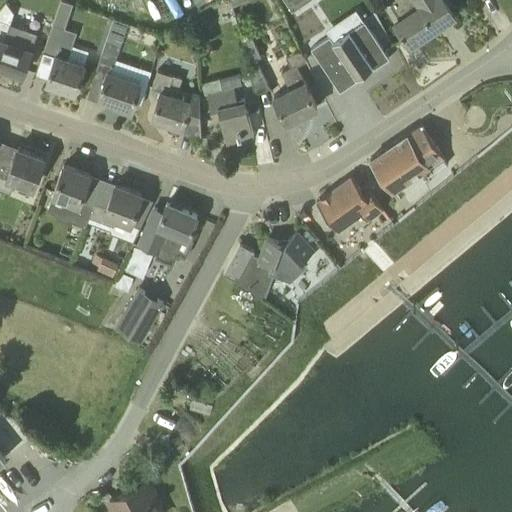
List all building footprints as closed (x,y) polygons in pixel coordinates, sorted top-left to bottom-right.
[(307,0),(282,0),(291,12),(308,0),(307,0)] [(410,44),(436,27),(428,15),(440,7),(436,0),(392,0),(384,6),(410,44)] [(436,27),(457,13),(448,0),(436,0),(440,7),(428,15),(436,27)] [(75,91),(84,63),(69,57),(77,32),(65,28),(73,5),(62,1),(46,46),(56,50),(46,81),(75,91)] [(0,13),(0,15),(11,19),(15,6),(4,2),(0,13)] [(196,20),(206,32),(218,21),(208,10),(196,20)] [(0,65),(23,74),(31,50),(29,49),(33,38),(34,32),(9,22),(5,21),(0,19),(0,65)] [(114,64),(128,23),(114,19),(100,60),(114,64)] [(389,58),(378,41),(365,21),(334,42),(331,35),(312,48),(329,75),(340,91),(359,79),(357,76),(372,66),(374,68),(389,58)] [(243,47),(250,73),(256,94),(272,87),(257,59),(263,56),(253,37),(249,40),(244,29),(239,31),(243,47)] [(287,121),(317,107),(295,65),(305,59),(300,49),(286,56),(292,67),(283,71),(291,86),(274,95),(287,121)] [(193,92),(180,87),(183,78),(158,69),(153,85),(161,89),(152,116),(182,126),(201,129),(201,90),(193,89),(193,92)] [(131,109),(140,83),(108,71),(99,96),(116,101),(115,104),(131,109)] [(235,84),(207,92),(212,109),(218,108),(227,141),(254,134),(244,98),(239,99),(235,84)] [(430,182),(451,167),(443,156),(421,123),(371,157),(396,190),(422,171),(430,182)] [(44,157),(18,147),(15,155),(1,150),(0,152),(0,187),(10,191),(15,180),(33,187),(44,157)] [(85,226),(101,187),(87,182),(90,174),(64,164),(52,193),(54,194),(48,209),(71,225),(73,221),(85,226)] [(364,193),(351,175),(318,200),(339,229),(363,211),(369,220),(384,208),(369,189),(364,193)] [(142,193),(115,183),(112,191),(101,187),(85,226),(86,226),(90,217),(115,226),(118,219),(130,224),(142,193)] [(193,239),(188,236),(197,215),(181,208),(183,205),(172,200),(171,204),(167,202),(163,211),(154,207),(139,244),(156,251),(154,255),(172,263),(176,253),(185,257),(193,239)] [(303,258),(313,249),(297,231),(286,241),(281,242),(267,237),(261,256),(253,253),(255,250),(241,242),(224,272),(239,280),(265,298),(266,297),(262,295),(272,268),(290,274),(306,261),(303,258)] [(143,342),(165,303),(140,287),(127,308),(129,309),(118,328),(143,342)] [(90,314),(76,309),(72,319),(86,324),(90,314)] [(161,499),(152,484),(138,491),(135,485),(110,498),(118,511),(162,511),(156,501),(161,499)]
